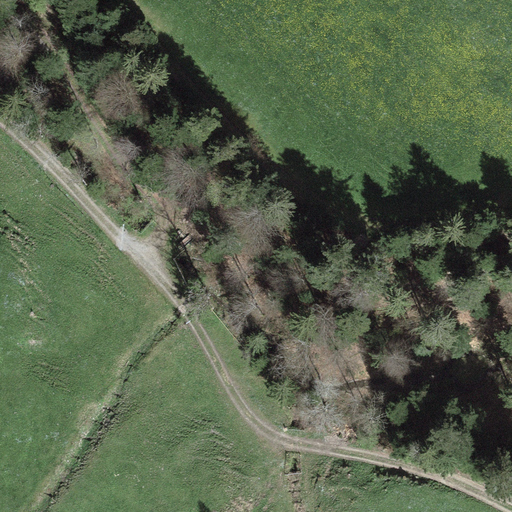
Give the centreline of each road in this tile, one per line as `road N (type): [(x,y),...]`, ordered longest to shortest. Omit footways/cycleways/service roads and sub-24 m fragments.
road 1 (track): [(6,0),(51,50),(153,201),(164,237),(157,270),(64,172),(0,119)]
road 2 (track): [(511,217),(395,227),(320,207),(271,167),(115,0)]
road 3 (track): [(157,270),(240,406),(269,432),(403,462),(511,508)]
